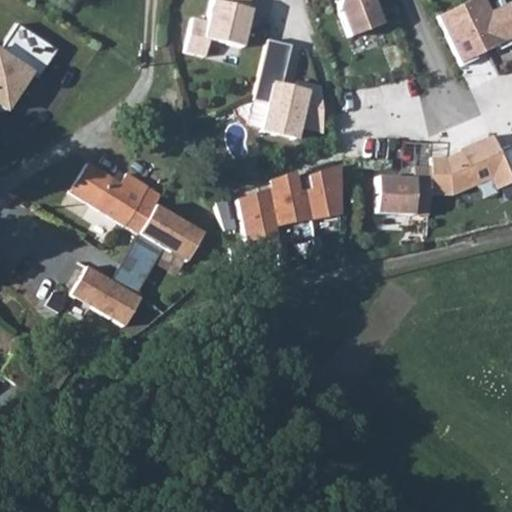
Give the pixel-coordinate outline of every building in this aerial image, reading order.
[(248,0),(210,0),(205,22),(190,18),(183,52),(203,57),(207,40),(240,47),(249,10),(246,9),(248,0)] [(338,0),(336,8),(347,37),(380,25),(370,0),(338,0)] [(483,0),(469,0),(436,16),(460,66),(476,58),(474,56),(496,45),(498,50),(511,43),(511,12),(508,3),(489,12),(483,0)] [(54,51),(14,25),(0,46),(0,110),(3,112),(28,73),(36,78),(54,51)] [(288,45),(265,40),(250,100),(265,104),(259,131),(293,139),(296,126),(320,132),(318,88),(299,83),(296,94),(278,90),(288,45)] [(443,159),(428,158),(428,168),(427,195),(449,196),(489,179),(493,190),(511,183),(507,175),(491,135),(463,147),(464,149),(443,159)] [(118,185),(85,164),(67,193),(122,227),(140,198),(146,187),(124,174),(118,185)] [(289,181),(232,201),(242,259),(274,254),(272,245),(334,234),(334,167),(303,177),(305,191),(291,193),(289,181)] [(427,195),(428,168),(411,168),(410,180),(374,178),(372,214),(410,216),(410,209),(426,210),(427,195)] [(511,196),(511,188),(510,184),(500,189),(504,200),(511,196)] [(140,198),(122,227),(136,235),(152,206),(140,198)] [(200,233),(152,206),(119,265),(143,279),(161,248),(184,262),(200,233)] [(143,279),(119,265),(109,281),(134,295),(143,279)] [(139,299),(85,268),(69,296),(123,327),(139,299)] [(12,289),(2,279),(0,280),(0,298),(1,300),(12,289)] [(61,371),(61,370),(20,341),(0,369),(0,375),(15,386),(39,403),(48,389),(54,393),(66,375),(61,371)] [(0,396),(0,414),(4,421),(39,403),(15,386),(0,396)]
